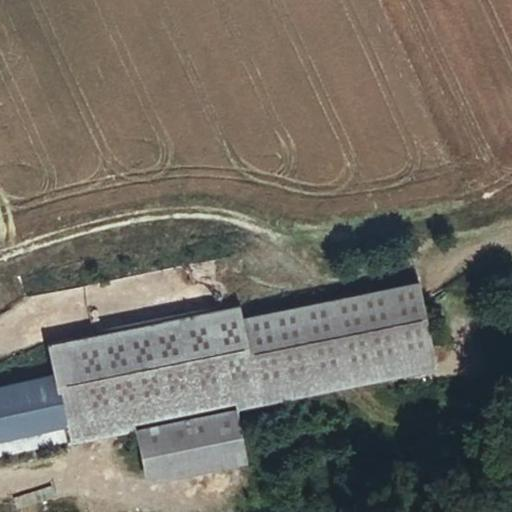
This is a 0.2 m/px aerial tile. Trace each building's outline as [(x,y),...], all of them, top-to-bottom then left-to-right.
[(416,278),(239,316),(257,400),(434,362),(416,278)] [(63,424),(66,441),(131,427),(128,413),(230,391),(233,405),(257,400),(239,316),(236,304),(45,345),(52,375),(63,424)] [(0,437),(63,424),(52,375),(0,386),(0,437)] [(233,405),(131,427),(143,481),(244,459),(233,405)] [(63,424),(0,437),(0,457),(67,443),(66,441),(63,424)]
